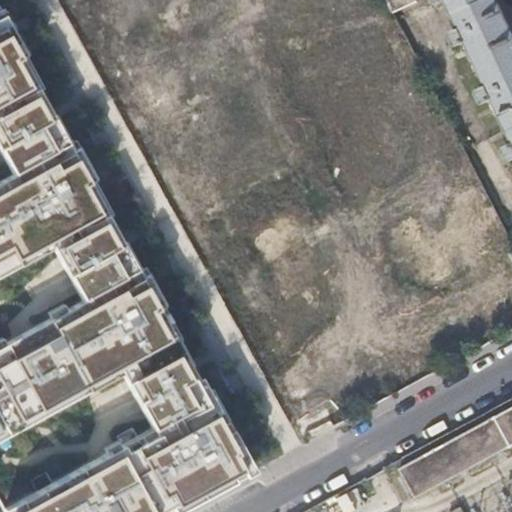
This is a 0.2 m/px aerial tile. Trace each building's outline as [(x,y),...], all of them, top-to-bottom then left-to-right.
[(189,97),(284,47),(259,0),(172,0),(130,22),(170,97),(185,90),(189,97)] [(385,0),(392,12),(415,0),(385,0)] [(450,0),(468,37),(476,52),(490,82),(497,97),(502,108),(511,127),(511,128),(511,15),(508,7),(504,0),(450,0)] [(0,9),(0,137),(18,170),(0,179),(0,271),(58,241),(87,296),(0,343),(0,444),(125,367),(155,421),(0,506),(3,511),(168,511),(252,469),(211,394),(182,342),(0,9)] [(416,498),(511,445),(511,406),(400,468),(416,498)]
